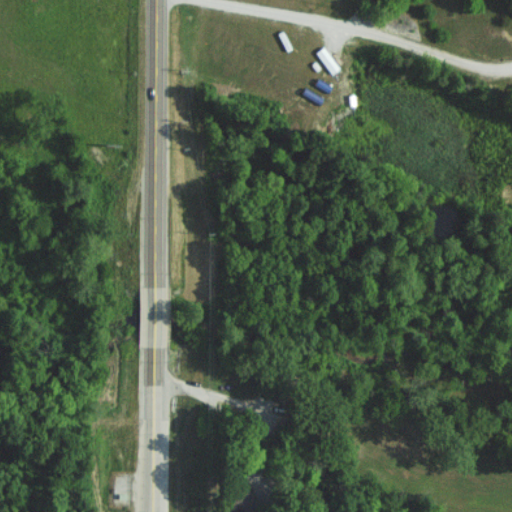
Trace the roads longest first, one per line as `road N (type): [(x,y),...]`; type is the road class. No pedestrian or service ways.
road 1 (secondary): [(156,217),(158,0)]
road 2 (secondary): [(151,511),(155,346)]
